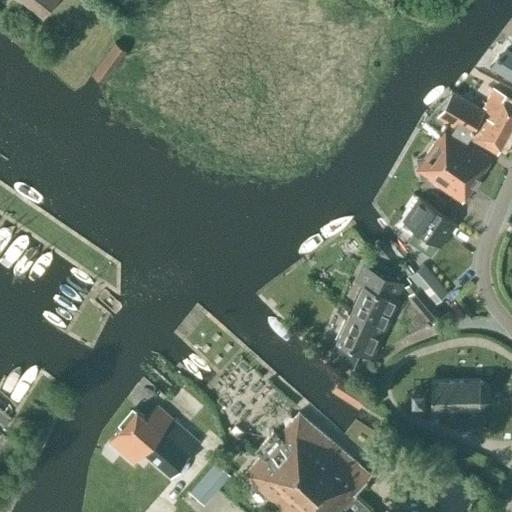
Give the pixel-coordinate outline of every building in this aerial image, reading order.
[(23,0),(43,16),(55,0),(23,0)] [(126,50),(114,42),(91,74),(102,83),(126,50)] [(511,51),(506,48),(495,57),(489,67),(511,80),(511,51)] [(511,105),(501,100),(505,94),(493,87),(481,106),(485,108),(469,138),(497,154),(511,125),(511,105)] [(483,109),(457,94),(449,90),(435,115),(441,119),(442,119),(468,134),(483,109)] [(419,179),(427,178),(462,202),(472,187),(475,187),(479,182),(478,179),(491,159),(445,127),(423,158),(416,159),(419,179)] [(418,196),(402,220),(415,229),(413,234),(413,239),(416,244),(419,248),(428,253),(435,243),(437,244),(449,226),(444,222),(448,217),(418,196)] [(412,258),(394,233),(382,241),(389,250),(395,258),(400,266),(412,258)] [(389,250),(380,239),(371,246),(386,265),(395,258),(389,250)] [(349,311),(385,328),(398,300),(394,298),(401,282),(361,263),(353,280),(362,284),(349,311)] [(423,264),(410,275),(409,276),(418,286),(434,304),(447,293),(423,264)] [(434,304),(418,286),(408,294),(425,313),(434,305),(434,304)] [(372,356),(385,328),(349,311),(336,340),(372,356)] [(358,409),(359,408),(367,396),(339,379),(331,391),(358,409)] [(430,379),(431,407),(480,406),(488,399),(489,398),(489,387),(488,385),(479,379),(430,379)] [(423,385),(409,385),(410,401),(424,401),(423,385)] [(170,475),(199,441),(196,439),(202,433),(190,423),(185,429),(157,405),(146,418),(136,409),(109,440),(133,461),(143,450),(147,454),(170,475)] [(0,409),(0,422),(4,425),(10,417),(0,409)] [(370,474),(300,411),(278,435),(273,430),(259,445),(264,450),(256,460),(243,475),(284,511),(371,511),(355,497),(356,496),(353,493),(370,474)] [(217,458),(192,487),(205,498),(230,469),(217,458)]
